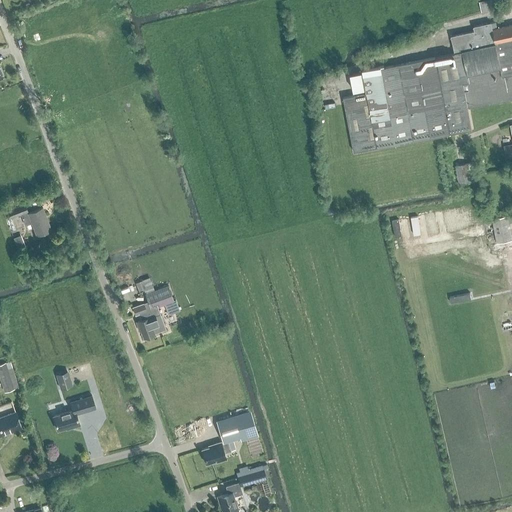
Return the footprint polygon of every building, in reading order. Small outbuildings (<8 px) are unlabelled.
[(487,0),(479,1),(481,12),(492,9),(491,6),(503,3),(501,0),(487,0)] [(356,153),(474,129),(470,108),(511,99),(511,26),(493,30),(492,24),(476,27),(476,32),(453,36),(457,53),(349,75),(354,96),(345,98),(356,153)] [(511,144),(503,146),(506,160),(511,158),(511,144)] [(455,166),(459,186),(476,182),(474,169),(469,170),(468,164),(455,166)] [(20,215),(24,227),(31,224),(35,237),(51,231),(42,209),(28,214),(24,205),(7,211),(10,218),(20,215)] [(511,240),(507,216),(492,219),(496,244),(511,240)] [(23,237),(15,237),(16,245),(23,245),(23,237)] [(495,302),(511,298),(511,248),(486,253),(495,302)] [(143,304),(132,308),(135,315),(139,314),(141,320),(136,322),(139,332),(141,331),(143,339),(154,335),(155,334),(155,333),(166,329),(159,313),(155,315),(154,315),(151,309),(164,305),(173,301),(168,286),(154,291),(145,294),(148,302),(143,304)] [(6,363),(0,364),(0,379),(4,392),(19,388),(10,362),(6,363)] [(68,371),(56,375),(60,389),(73,386),(68,371)] [(52,416),(57,431),(70,427),(70,429),(78,426),(75,415),(81,413),(77,400),(69,402),(71,410),(52,416)] [(0,436),(22,428),(16,412),(0,418),(0,436)] [(224,441),(227,440),(227,441),(255,432),(249,412),(218,422),(224,441)] [(213,446),(201,450),(206,464),(216,461),(216,462),(226,459),(224,453),(230,451),(227,441),(227,440),(224,441),(213,444),(213,446)] [(263,470),(237,478),(239,482),(240,487),(266,479),(263,470)] [(240,487),(239,482),(225,487),(228,494),(217,497),(219,505),(221,504),(222,511),(238,511),(234,497),(243,494),(240,487)]
